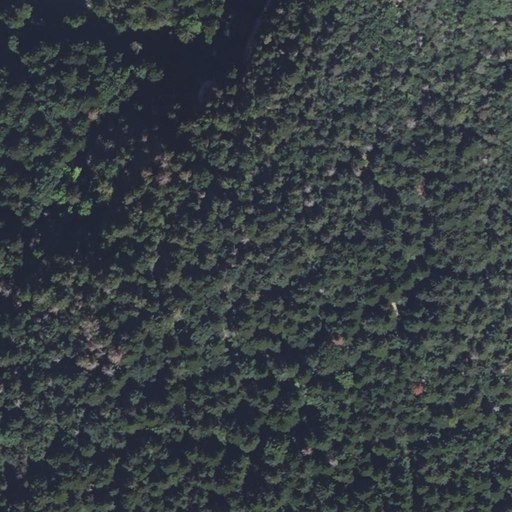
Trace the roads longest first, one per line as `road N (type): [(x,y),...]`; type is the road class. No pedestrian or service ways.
road 1 (track): [(396,333),(354,361),(338,392),(286,445),(187,469),(112,511)]
road 2 (track): [(439,511),(448,416),(441,376),(396,333)]
